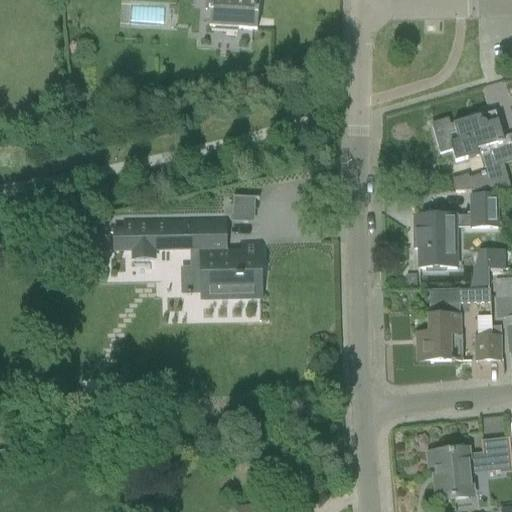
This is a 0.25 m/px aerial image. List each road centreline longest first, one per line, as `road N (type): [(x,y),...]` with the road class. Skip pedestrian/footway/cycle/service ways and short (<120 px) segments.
road 1 (residential): [(365,413),(358,260),(364,11)]
road 2 (residential): [(365,413),(511,397)]
